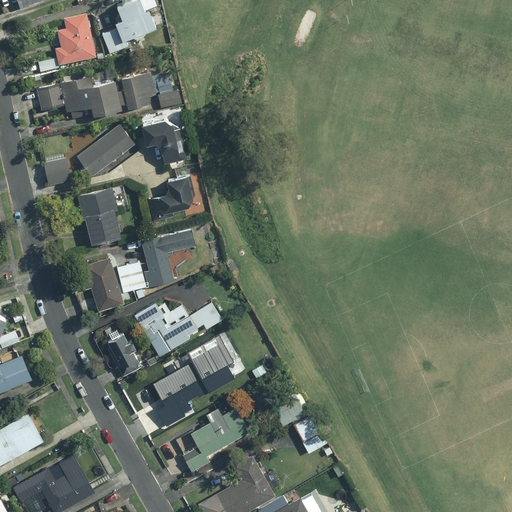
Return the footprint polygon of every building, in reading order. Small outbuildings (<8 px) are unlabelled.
[(118,15),(121,24),(104,30),(111,50),(131,43),(128,35),(156,25),(160,23),(153,3),(149,4),(147,0),(125,0),(121,2),(125,13),(118,15)] [(65,14),(68,25),(60,27),(63,43),(57,44),(61,61),(98,53),(89,9),(65,14)] [(157,90),(153,69),(124,75),(130,104),(152,100),(151,92),(157,90)] [(120,76),(94,81),(92,73),(62,79),(69,108),(95,103),(96,110),(126,104),(120,76)] [(180,87),(159,92),(163,106),(184,101),(180,87)] [(149,142),(163,139),(167,160),(188,156),(181,117),(170,119),(169,116),(145,121),(149,142)] [(139,141),(121,120),(78,154),(96,176),(139,141)] [(69,154),(46,159),(51,183),(74,178),(69,154)] [(171,177),(174,190),(150,196),(155,218),(173,214),(172,207),(199,201),(192,172),(171,177)] [(116,184),(80,192),(85,215),(88,214),(94,239),(123,232),(118,207),(121,207),(116,184)] [(197,243),(193,226),(144,238),(152,268),(146,270),(150,284),(176,277),(169,250),(197,243)] [(6,246),(0,247),(0,259),(9,256),(6,246)] [(85,276),(88,285),(94,284),(102,308),(127,300),(112,253),(87,261),(91,274),(85,276)] [(140,258),(118,265),(126,290),(147,283),(140,258)] [(191,331),(206,321),(209,326),(225,316),(214,299),(191,313),(184,302),(172,309),(167,300),(161,304),(158,299),(136,312),(162,353),(193,333),(191,331)] [(0,332),(2,333),(10,314),(0,309),(0,332)] [(17,328),(0,335),(0,337),(1,340),(0,340),(0,349),(4,347),(22,340),(17,328)] [(135,336),(131,339),(127,330),(110,339),(127,374),(144,365),(135,347),(139,345),(135,336)] [(0,390),(34,377),(24,352),(0,361),(0,390)] [(197,357),(155,380),(169,405),(165,407),(172,419),(195,406),(190,398),(201,392),(203,395),(238,376),(229,360),(206,373),(197,357)] [(275,359),(267,364),(274,375),(282,370),(275,359)] [(268,371),(263,363),(252,370),(258,378),(268,371)] [(299,387),(272,402),(284,423),(311,408),(299,387)] [(238,403),(223,411),(220,406),(209,413),(213,418),(193,430),(201,443),(184,453),(194,468),(214,456),(211,451),(252,426),(238,403)] [(0,460),(47,435),(32,407),(0,424),(0,460)] [(336,451),(329,440),(313,411),(295,421),(311,451),(321,445),(328,456),(336,451)] [(234,463),(242,477),(200,501),(206,511),(246,511),(279,494),(255,452),(234,463)] [(52,464),(15,485),(23,499),(44,487),(57,511),(95,491),(81,467),(60,479),(52,464)] [(325,511),(315,490),(270,511),(325,511)] [(361,494),(340,505),(343,511),(363,511),(368,510),(361,494)] [(11,511),(3,496),(0,497),(0,511),(11,511)]
